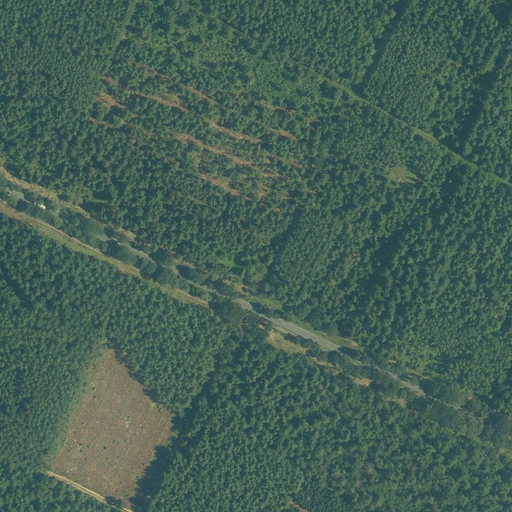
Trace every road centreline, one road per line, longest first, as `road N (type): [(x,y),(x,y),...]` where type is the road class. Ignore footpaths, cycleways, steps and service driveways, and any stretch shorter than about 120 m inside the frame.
road 1 (secondary): [(511,434),(0,188)]
road 2 (track): [(189,0),(511,184)]
road 3 (track): [(262,315),(403,0)]
road 4 (track): [(138,0),(51,213)]
